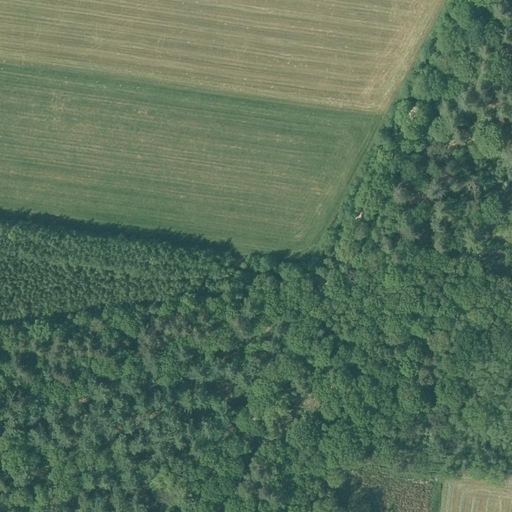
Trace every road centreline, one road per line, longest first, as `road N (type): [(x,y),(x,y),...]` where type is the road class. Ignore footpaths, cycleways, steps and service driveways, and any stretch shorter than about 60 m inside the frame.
road 1 (track): [(0,236),(320,286)]
road 2 (track): [(471,0),(320,286)]
road 3 (track): [(320,286),(204,511)]
